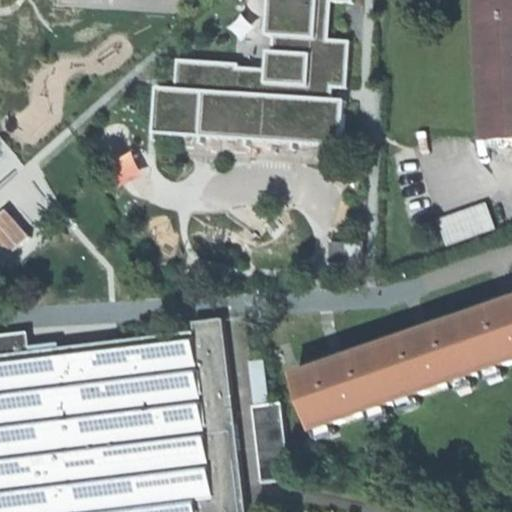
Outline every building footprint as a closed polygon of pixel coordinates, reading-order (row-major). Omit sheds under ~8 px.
[(357,4),(357,0),(272,0),(270,39),(277,39),(275,72),(274,84),(336,88),(351,89),(354,44),(333,42),(335,3),(357,4)] [(511,0),(490,0),(494,65),(491,65),(496,145),(511,144),(511,0)] [(183,60),(181,94),(160,92),(158,135),(347,147),(350,104),(335,103),(336,88),(274,84),(275,72),(243,70),(243,64),(183,60)] [(491,197),(442,212),(450,237),(498,223),(491,197)] [(511,303),(299,378),(318,432),(511,365),(511,303)] [(0,511),(249,511),(226,321),(197,324),(198,334),(34,354),(31,333),(0,337),(0,511)] [(260,407),(274,405),(269,355),(255,356),(260,407)] [(260,407),(256,408),(265,485),(295,481),(285,404),(274,405),(260,407)]
